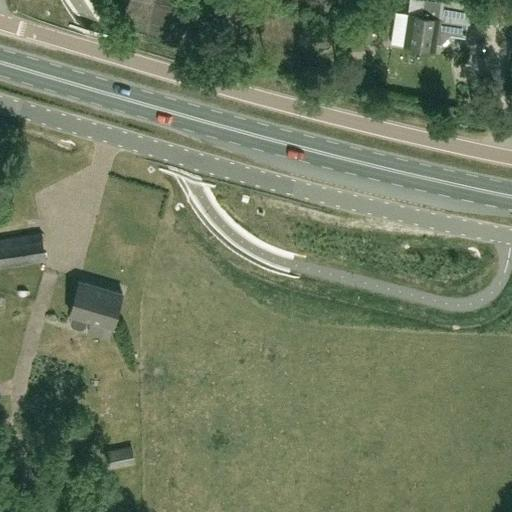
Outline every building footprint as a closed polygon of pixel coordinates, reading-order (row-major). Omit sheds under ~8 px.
[(403,45),(432,49),(433,42),(439,43),(441,32),(462,35),(464,22),(436,18),(438,3),(422,1),(420,15),(408,14),(403,45)] [(350,58),(364,56),(364,55),(363,40),(348,42),(350,58)] [(0,263),(44,257),(40,232),(0,237),(0,263)] [(113,324),(122,291),(79,279),(70,312),(72,313),(70,321),(73,326),(81,328),(86,326),(88,317),(113,324)] [(106,452),(109,466),(133,461),(130,446),(106,452)]
